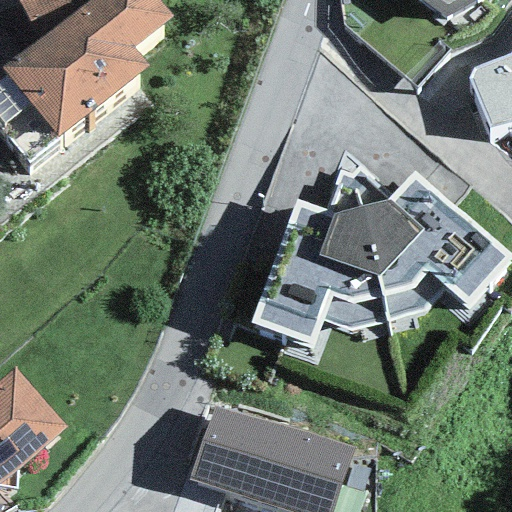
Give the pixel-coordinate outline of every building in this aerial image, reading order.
[(17,0),(39,39),(0,72),(0,73),(4,78),(0,81),(0,127),(30,165),(149,66),(130,46),(170,18),(154,0),(17,0)] [(413,0),(446,26),(481,6),(485,0),(413,0)] [(511,54),(507,60),(458,78),(488,147),(511,143),(511,54)] [(334,224),(297,212),(256,331),(312,351),(321,323),(350,333),(427,317),(446,295),(468,314),(510,266),(415,183),(390,211),(334,224)] [(0,485),(65,429),(14,370),(0,382),(0,485)] [(325,511),(342,461),(217,423),(197,488),(274,511),(325,511)]
